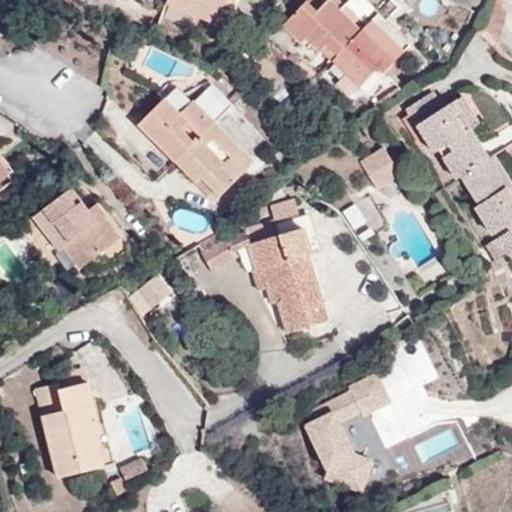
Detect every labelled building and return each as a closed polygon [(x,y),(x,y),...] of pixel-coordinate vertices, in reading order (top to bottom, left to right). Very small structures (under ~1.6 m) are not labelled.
[(228,6),(230,0),(169,0),(168,3),(218,23),(225,4),(228,6)] [(339,55),(369,24),(347,3),(345,5),(340,10),(330,0),(328,0),(326,3),(318,11),(308,1),(285,25),(303,43),(309,37),(323,50),(329,44),(339,55)] [(322,0),(308,0),(308,1),(318,11),(326,3),(322,0)] [(340,0),(330,0),(340,10),(345,5),(340,0)] [(450,0),(450,1),(472,10),(473,5),(484,9),(487,0),(450,0)] [(509,12),(497,6),(487,27),(498,44),(509,12)] [(379,13),(373,20),(388,35),(394,28),(379,13)] [(339,55),(335,60),(361,85),(378,67),(384,73),(411,45),(394,28),(388,35),(373,20),(369,24),(339,55)] [(178,86),(166,99),(181,114),(193,101),(178,86)] [(463,174),(490,157),(472,128),(455,101),(444,107),(434,91),(408,108),(435,152),(440,148),(458,177),(463,174)] [(464,95),(455,101),(472,128),(481,123),(464,95)] [(181,114),(166,99),(140,125),(197,182),(202,177),(221,196),(255,161),(193,101),(181,114)] [(378,186),(401,171),(385,146),(362,160),(378,186)] [(511,181),(495,154),(490,157),(463,174),(481,203),(477,206),(494,234),(511,221),(511,181)] [(0,177),(2,180),(10,174),(0,160),(0,177)] [(216,201),(221,196),(202,177),(197,182),(216,201)] [(82,267),(121,238),(105,216),(106,214),(99,202),(88,211),(72,188),(35,216),(61,250),(66,246),(78,262),(82,267)] [(273,218),(278,233),(302,226),(293,197),(269,204),(273,218)] [(105,216),(121,238),(128,233),(102,199),(99,202),(106,214),(105,216)] [(287,330),(330,317),(310,251),(313,249),(305,225),(302,226),(278,233),(273,218),(244,227),(248,242),(256,268),(254,269),(259,287),(268,284),(272,300),(278,298),(287,330)] [(248,242),(244,227),(227,235),(235,248),(248,242)] [(224,229),(199,243),(213,268),(238,254),(235,248),(227,235),(224,229)] [(498,259),(511,249),(511,230),(489,244),(498,259)] [(69,270),(78,262),(66,246),(61,250),(57,253),(69,270)] [(31,335),(60,313),(49,298),(19,319),(31,335)] [(52,376),(54,383),(59,382),(61,389),(88,382),(84,368),(52,376)] [(354,393),(356,396),(367,415),(369,419),(395,404),(380,378),(354,393)] [(59,382),(54,383),(36,388),(59,477),(106,465),(96,426),(101,425),(101,423),(91,381),(88,382),(61,389),(59,382)] [(345,428),(367,415),(356,396),(334,408),(345,428)] [(363,460),(345,428),(334,408),(319,417),(324,426),(313,432),(337,474),(334,483),(371,495),(380,465),(363,460)] [(96,426),(106,465),(117,462),(107,421),(101,423),(101,425),(96,426)] [(129,478),(151,468),(146,457),(124,468),(129,478)]
